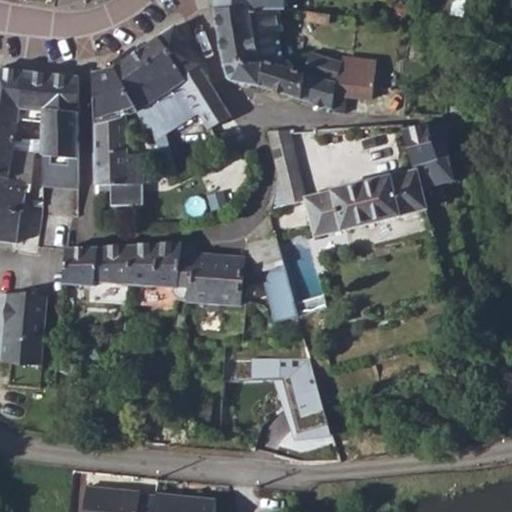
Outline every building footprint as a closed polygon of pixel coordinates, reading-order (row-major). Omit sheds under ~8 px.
[(221,59),(262,54),(282,61),(283,33),(292,33),(293,9),(287,8),(284,8),(213,7),(221,59)] [(304,19),(326,22),(327,13),(304,10),(304,19)] [(158,35),(185,78),(199,68),(172,26),(158,35)] [(114,66),(136,110),(161,96),(179,83),(186,79),(185,78),(158,35),(114,66)] [(305,68),(335,77),(339,64),(340,62),(312,52),(305,68)] [(231,81),(259,86),(262,54),(221,59),(221,65),(224,73),(225,77),(231,81)] [(259,86),(330,109),(333,89),(335,77),(305,68),(299,66),(282,61),(262,54),(259,86)] [(335,77),(333,89),(344,93),(344,95),(370,98),(374,69),(339,64),(335,77)] [(0,120),(17,123),(19,107),(24,69),(0,66),(0,120)] [(92,124),(125,116),(136,110),(114,66),(90,72),(92,124)] [(195,110),(206,129),(229,115),(199,68),(185,78),(186,79),(179,83),(195,110)] [(24,69),(19,107),(40,110),(40,152),(39,201),(32,202),(31,211),(46,213),(45,223),(70,226),(71,216),(76,216),(76,75),(24,69)] [(161,96),(177,122),(195,110),(179,83),(161,96)] [(342,113),(344,95),(344,93),(333,89),(330,109),(342,113)] [(19,107),(17,123),(13,149),(33,151),(40,152),(40,110),(19,107)] [(103,185),(122,184),(139,183),(142,183),(141,152),(126,152),(126,129),(125,116),(92,124),(94,192),(94,193),(104,192),(103,185)] [(29,183),(33,151),(13,149),(17,123),(0,120),(0,240),(16,242),(20,210),(22,209),(26,183),(29,183)] [(401,129),(411,166),(412,169),(417,189),(449,179),(446,157),(444,146),(450,144),(447,122),(401,129)] [(267,208),(303,199),(303,195),(285,130),(264,130),(275,171),(267,208)] [(412,169),(303,195),(303,199),(313,234),(422,207),(417,189),(412,169)] [(237,185),(243,189),(250,181),(244,177),(237,185)] [(140,194),(139,183),(122,184),(122,195),(140,194)] [(258,270),(273,321),(295,315),(273,235),(246,241),(253,271),(258,270)] [(189,243),(180,244),(177,280),(186,280),(189,243)] [(149,287),(153,287),(176,286),(177,280),(180,244),(151,244),(135,245),(132,280),(140,280),(141,292),(149,292),(149,287)] [(102,289),(103,298),(112,298),(112,281),(132,280),(135,245),(68,247),(64,248),(64,284),(95,283),(96,289),(102,289)] [(207,301),(236,304),(241,257),(192,253),(188,294),(207,296),(207,301)] [(7,385),(39,388),(49,298),(1,293),(0,306),(0,323),(6,324),(9,333),(0,337),(2,354),(10,356),(7,385)] [(310,358),(247,358),(247,381),(284,381),(299,435),(329,427),(310,358)] [(78,511),(149,511),(151,497),(135,495),(135,492),(81,487),(78,511)] [(149,511),(208,511),(209,498),(152,493),(151,497),(149,511)]
